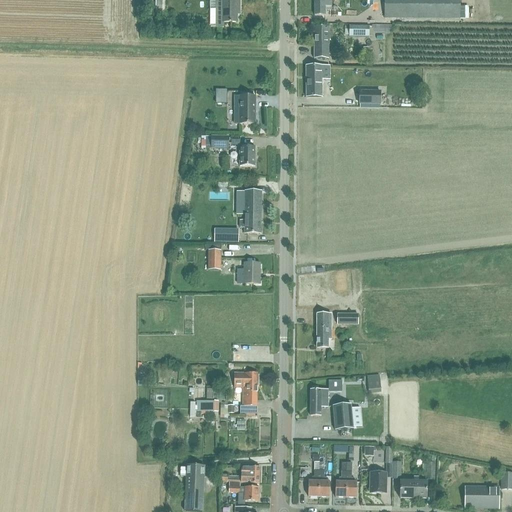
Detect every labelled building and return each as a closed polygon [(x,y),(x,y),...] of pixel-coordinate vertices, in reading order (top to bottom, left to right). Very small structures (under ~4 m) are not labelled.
[(216,0),(216,28),(224,28),(224,23),(237,23),(237,11),(240,11),(239,0),(216,0)] [(331,0),(314,0),(314,16),(325,16),(325,6),(332,7),(331,0)] [(459,0),(384,0),(385,18),(460,19),(459,0)] [(370,26),(350,26),(350,36),(370,36),(370,26)] [(329,27),(314,27),(314,59),(328,59),(328,45),(329,45),(329,27)] [(322,67),(306,67),(306,98),(322,98),(322,89),(322,75),(322,67)] [(226,90),(216,90),(216,104),(226,104),(226,90)] [(359,92),(359,104),(379,104),(379,92),(359,92)] [(255,125),(255,97),(239,97),(239,98),(235,98),(234,124),(239,124),(239,125),(255,125)] [(199,144),(208,143),(208,130),(199,130),(199,144)] [(211,149),(228,149),(228,137),(211,137),(211,149)] [(255,167),(255,148),(240,148),(239,167),(255,167)] [(245,193),(245,222),(240,221),(240,229),(244,229),(244,234),(261,235),(262,193),(245,193)] [(238,231),(215,230),(214,243),(238,243),(238,231)] [(221,251),(209,251),(208,271),(221,271),(221,251)] [(239,277),(244,277),(244,284),(260,285),(260,264),(244,264),(244,270),(240,270),(239,277)] [(317,315),(317,348),(328,348),(328,339),(331,339),(331,315),(317,315)] [(358,325),(358,315),(338,315),(338,325),(358,325)] [(243,374),(234,374),(234,385),(243,385),(243,407),(241,407),(241,413),(257,413),(257,407),(257,374),(243,374)] [(368,390),(380,389),(379,376),(367,377),(368,390)] [(362,379),(349,380),(349,387),(363,386),(362,379)] [(342,382),(329,382),(329,392),(342,392),(342,382)] [(328,408),(328,391),(310,391),(310,416),(321,416),(321,408),(328,408)] [(209,412),(218,412),(218,402),(210,402),(209,412)] [(350,405),(333,407),(335,431),(353,429),(352,427),(361,427),(360,409),(351,410),(350,405)] [(234,415),(234,425),(242,425),(242,414),(234,415)] [(365,447),(365,456),(373,456),(373,448),(365,447)] [(319,498),(320,463),(314,463),(314,478),(312,478),(312,482),(308,482),(308,497),(319,498)] [(325,463),(320,463),(319,498),(329,498),(330,483),(326,482),(326,478),(324,478),(325,463)] [(393,463),(393,480),(401,480),(401,463),(393,463)] [(346,498),(347,464),(342,464),(341,478),(339,478),(339,483),(336,483),(335,498),(346,498)] [(352,464),(347,464),(346,498),(356,499),(357,483),(353,483),(353,479),(351,479),(352,464)] [(435,464),(427,464),(426,481),(435,481),(435,464)] [(181,468),(180,477),(186,478),(184,507),(184,511),(185,511),(201,511),(202,508),(204,467),(186,466),(186,469),(181,468)] [(248,466),(242,466),(241,482),(259,482),(260,466),(248,466)] [(386,474),(370,474),(370,494),(386,494),(386,474)] [(511,474),(501,474),(501,490),(511,490),(511,474)] [(413,500),(414,482),(400,482),(400,500),(413,500)] [(426,500),(427,483),(414,482),(413,500),(426,500)] [(229,486),(229,493),(245,494),(244,500),(258,501),(259,487),(229,486)] [(467,498),(471,498),(471,508),(498,509),(498,489),(475,489),(473,488),(470,488),(467,489),(466,491),(466,494),(467,496),(467,498)]
